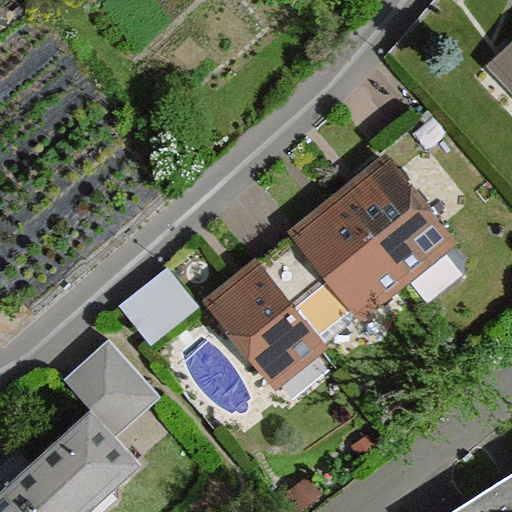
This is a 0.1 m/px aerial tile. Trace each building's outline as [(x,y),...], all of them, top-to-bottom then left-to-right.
[(388,162),(343,197),(407,277),(452,240),(388,162)] [(322,345),(407,277),(343,197),(259,266),(322,345)] [(467,259),(452,240),(407,277),(429,305),(466,275),(467,259)] [(156,335),(205,301),(177,260),(128,295),(156,335)] [(322,345),(259,266),(238,283),(212,303),(276,382),(322,345)] [(71,384),(92,409),(120,439),(161,401),(131,367),(111,345),(71,384)] [(92,409),(10,483),(36,511),(104,511),(120,498),(121,484),(144,465),(120,439),(92,409)] [(511,511),(511,476),(455,511),(511,511)] [(36,511),(10,483),(0,492),(0,511),(36,511)]
